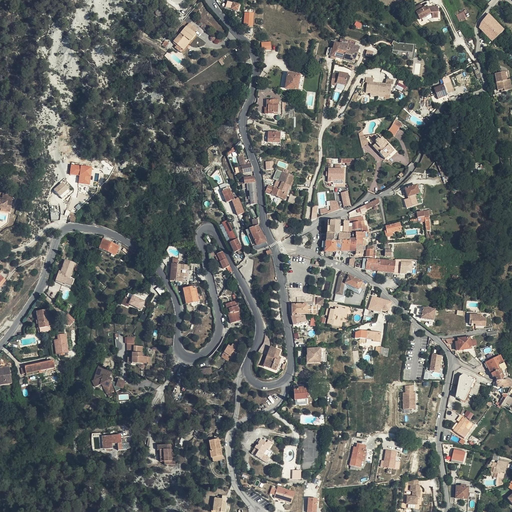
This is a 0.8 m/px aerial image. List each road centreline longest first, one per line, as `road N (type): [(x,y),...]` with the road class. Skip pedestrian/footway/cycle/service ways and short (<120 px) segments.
road 1 (tertiary): [(64,229),(118,236),(150,259),(172,293),(178,345),(194,356),(219,330),(198,237),(213,231),(259,323),(247,371)]
road 2 (residential): [(495,0),(475,26),(484,92),(434,113),(404,182),(318,222)]
road 3 (tertiary): [(274,250),(241,129),(255,58),(210,0)]
road 4 (tertiary): [(453,361),(375,284),(313,254)]
road 5 (tertiary): [(449,511),(440,437),(453,361)]
road 6 (tertiary): [(0,344),(38,290),(64,229)]
road 7 (tertiary): [(283,380),(290,358),(275,256)]
